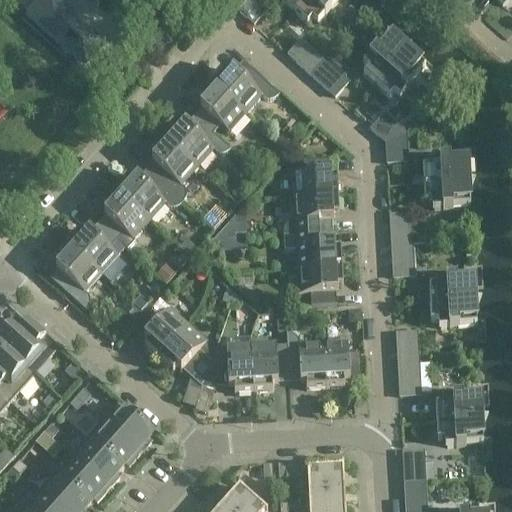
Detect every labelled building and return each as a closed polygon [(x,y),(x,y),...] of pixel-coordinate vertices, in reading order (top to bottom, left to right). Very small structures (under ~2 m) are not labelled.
[(102,46),(51,0),(43,0),(30,15),(62,44),(64,41),(70,34),(81,44),(75,51),(75,50),(72,53),(85,65),(102,46)] [(235,0),(231,5),(253,25),(265,11),(255,2),(257,0),(235,0)] [(283,0),(280,3),(294,15),(307,0),(283,0)] [(307,0),(294,15),(307,27),(313,20),(324,30),(333,21),(327,16),(331,11),(340,0),(307,0)] [(511,0),(492,0),(502,8),(509,0),(511,0)] [(363,77),(376,89),(407,53),(401,48),(400,49),(388,38),(363,65),(369,70),(363,77)] [(301,44),(289,57),(312,77),(324,64),(301,44)] [(407,53),(376,89),(389,101),(395,94),(401,99),(425,71),(412,60),(414,59),(407,53)] [(225,73),(212,87),(245,117),(261,99),(264,102),(268,104),(272,103),(275,101),(279,98),(242,65),(230,78),(225,73)] [(346,84),(340,78),(328,92),(334,98),(346,84)] [(245,117),(212,87),(199,101),(205,107),(194,119),(213,136),(220,128),(229,135),(245,117)] [(384,118),(372,132),(379,138),(391,124),(384,118)] [(213,136),(194,119),(182,132),(177,126),(164,141),(197,171),(213,153),(216,156),(220,157),(224,157),(227,155),(230,152),(213,136)] [(281,137),(276,143),(285,151),(290,145),(281,137)] [(197,171),(164,141),(151,155),(157,160),(145,173),(182,205),(185,202),(187,199),(187,195),(185,191),(181,188),(197,171)] [(406,163),(405,154),(387,155),(388,164),(406,163)] [(422,170),(423,188),(470,185),(470,177),(468,177),(467,160),(431,162),(431,169),(422,170)] [(292,176),(293,200),(338,198),(337,179),(329,179),(328,162),(303,163),(303,175),(292,176)] [(182,205),(145,173),(134,185),(129,180),(116,194),(149,224),(165,207),(168,210),(172,211),(176,211),(179,209),(182,205)] [(470,185),(423,188),(424,205),(433,205),(434,212),(470,210),(469,193),(471,193),(470,185)] [(233,192),(229,196),(237,203),(243,196),(238,192),(233,192)] [(132,243),(149,224),(116,194),(103,209),(109,214),(97,226),(116,243),(126,252),(134,244),(132,243)] [(338,198),(293,200),(294,224),(290,224),(287,226),(284,229),(283,233),(283,237),(332,234),(331,218),(339,217),(338,198)] [(246,207),(238,216),(246,222),(253,214),(246,207)] [(409,217),(391,218),(391,227),(409,226),(409,217)] [(116,243),(97,226),(86,239),(80,234),(68,248),(101,278),(118,259),(109,252),(116,243)] [(332,234),(283,237),(283,241),(285,245),(288,248),(292,249),(296,249),(297,272),(342,270),(341,251),(333,251),(332,234)] [(101,278),(68,248),(55,262),(61,267),(49,281),(85,313),(89,310),(90,306),(90,302),(88,298),(85,295),(101,278)] [(207,250),(200,257),(207,264),(211,260),(211,254),(207,250)] [(166,268),(158,277),(166,283),(174,275),(166,268)] [(411,269),(393,270),(394,279),(412,278),(411,269)] [(342,270),(297,272),(298,297),(310,296),(311,308),(336,307),(335,289),(343,289),(342,270)] [(429,289),(430,306),(477,304),(476,296),(475,296),(474,279),(437,281),(438,288),(429,289)] [(225,289),(221,298),(230,306),(234,297),(225,289)] [(257,291),(249,300),(260,310),(268,301),(257,291)] [(477,304),(430,306),(431,324),(440,323),(440,331),(476,329),(476,312),(477,312),(477,304)] [(132,307),(126,314),(134,321),(140,314),(132,307)] [(144,349),(158,361),(188,328),(169,312),(162,320),(153,312),(136,331),(149,343),(144,349)] [(0,347),(34,379),(59,351),(28,323),(19,333),(10,325),(7,329),(4,326),(0,329),(0,347)] [(215,352),(188,328),(158,361),(172,374),(178,369),(202,390),(211,364),(215,352)] [(325,391),(322,346),(298,348),(298,344),(297,342),(296,340),(294,338),(292,337),(289,336),(285,336),(286,348),(289,385),(305,384),(306,392),(325,391)] [(415,336),(397,337),(399,367),(417,366),(415,336)] [(347,345),(322,346),(325,391),(344,390),(344,382),(361,381),(360,356),(348,356),(347,345)] [(34,379),(0,347),(0,396),(10,405),(34,379)] [(289,385),(286,348),(251,350),(253,395),(272,394),(272,386),(289,385)] [(226,363),(211,364),(202,390),(234,388),(234,396),(253,395),(251,350),(226,352),(226,363)] [(417,366),(399,367),(400,398),(418,397),(417,366)] [(90,399),(83,392),(76,400),(83,406),(90,399)] [(0,417),(10,405),(0,396),(0,417)] [(435,407),(436,425),(483,422),(483,414),(481,414),(480,398),(463,398),(452,399),(445,399),(444,407),(435,407)] [(77,414),(83,406),(76,400),(70,407),(77,414)] [(154,436),(119,405),(103,424),(140,457),(151,445),(148,442),(154,436)] [(483,422),(436,425),(437,443),(446,442),(447,449),(455,449),(466,449),(466,448),(483,447),(482,430),(484,430),(483,422)] [(140,457),(103,424),(87,441),(121,472),(126,467),(129,469),(140,457)] [(51,442),(58,435),(51,428),(44,436),(51,442)] [(45,450),(51,442),(44,436),(37,443),(45,450)] [(121,472),(87,441),(71,459),(108,493),(119,481),(116,478),(121,472)] [(422,454),(404,455),(405,486),(423,485),(422,454)] [(108,493),(71,459),(55,477),(89,508),(94,502),(97,505),(108,493)] [(19,464),(12,471),(19,478),(26,470),(19,464)] [(287,479),(286,466),(277,467),(278,480),(287,479)] [(271,467),(263,468),(263,480),(272,480),(271,467)] [(307,471),(308,495),(344,493),(343,467),(341,467),(341,469),(307,471)] [(13,485),(19,478),(12,471),(5,479),(13,485)] [(85,511),(89,508),(55,477),(39,495),(57,511),(85,511)] [(264,511),(239,489),(223,507),(229,511),(264,511)] [(345,511),(344,493),(308,495),(309,511),(345,511)] [(57,511),(39,495),(23,511),(57,511)]
